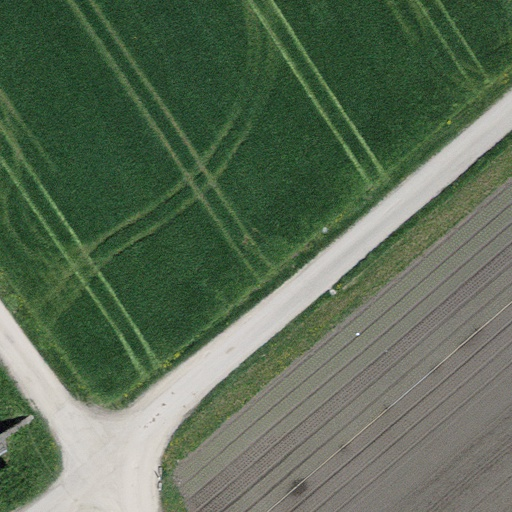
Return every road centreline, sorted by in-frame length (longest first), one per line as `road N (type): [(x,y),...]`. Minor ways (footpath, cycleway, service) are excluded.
road 1 (track): [(511,106),(210,365),(106,474)]
road 2 (track): [(106,474),(0,328)]
